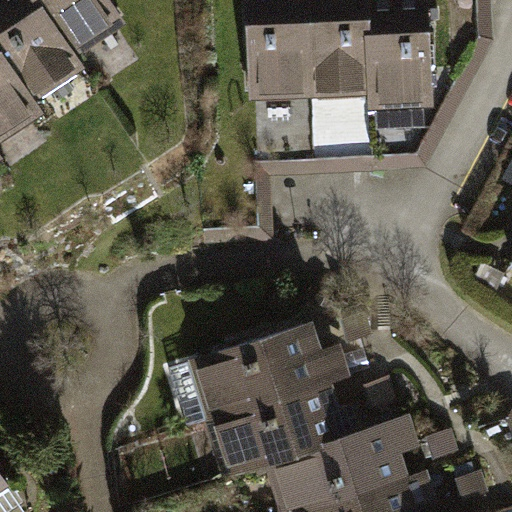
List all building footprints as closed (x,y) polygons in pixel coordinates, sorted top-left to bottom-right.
[(75,56),(36,0),(0,0),(0,52),(35,104),(85,70),(75,56)] [(125,22),(110,0),(36,0),(75,56),(125,22)] [(248,0),(252,101),(319,99),(315,0),(248,0)] [(376,31),(374,0),(315,0),(319,99),(372,96),(370,31),(376,31)] [(374,0),(376,31),(370,31),(372,96),(372,109),(436,106),(431,0),(374,0)] [(0,52),(0,142),(42,114),(35,104),(0,52)] [(368,313),(343,322),(351,344),(376,335),(368,313)] [(193,363),(225,482),(269,467),(328,449),(326,445),(371,429),(363,401),(343,407),(339,397),(336,390),(357,382),(344,343),(326,350),(320,333),(316,322),(193,363)] [(392,376),(367,384),(375,406),(400,397),(392,376)] [(269,467),(283,511),(426,511),(442,506),(432,472),(414,477),(411,467),(408,459),(424,453),(412,415),(371,429),(326,445),(328,449),(269,467)] [(452,430),(428,437),(434,457),(458,450),(452,430)] [(0,494),(11,487),(0,471),(0,494)] [(481,471),(457,478),(463,498),(487,491),(481,471)]
